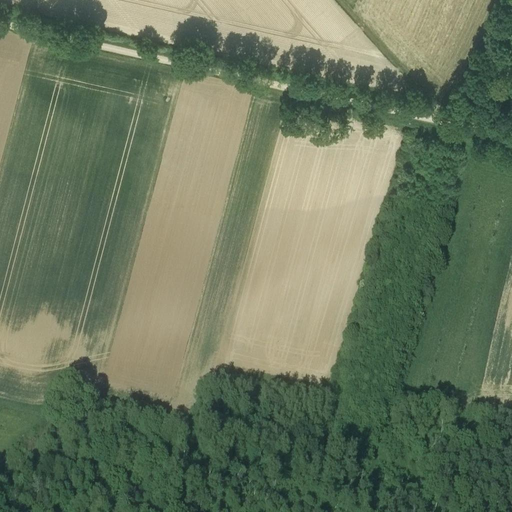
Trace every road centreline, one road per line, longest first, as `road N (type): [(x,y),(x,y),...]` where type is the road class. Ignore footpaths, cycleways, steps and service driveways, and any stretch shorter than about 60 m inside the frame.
road 1 (unclassified): [(0,21),(511,134)]
road 2 (track): [(338,0),(435,117)]
